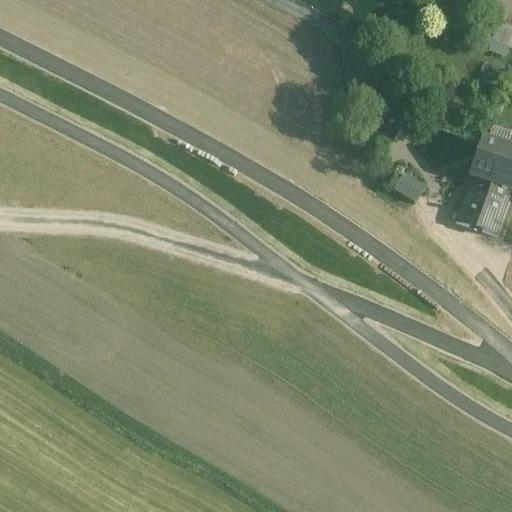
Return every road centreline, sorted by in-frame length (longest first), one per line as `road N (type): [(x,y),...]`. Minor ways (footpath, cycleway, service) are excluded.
road 1 (unclassified): [(0,41),(299,195),(511,358)]
road 2 (track): [(300,281),(131,229),(0,219)]
